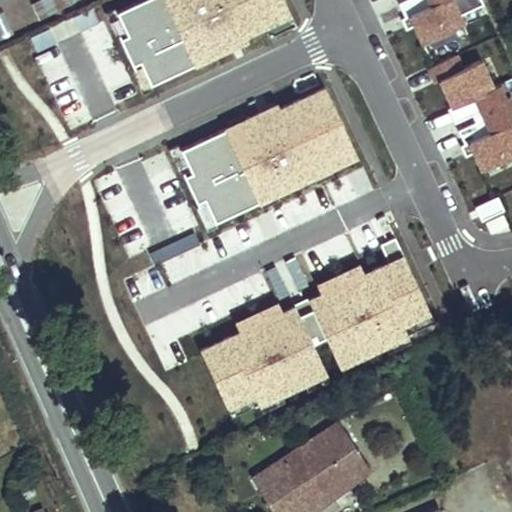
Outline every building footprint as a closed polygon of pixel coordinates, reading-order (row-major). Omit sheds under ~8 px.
[(108,0),(138,76),(292,17),(285,0),(108,0)] [(465,29),(452,0),(393,0),(416,50),(465,29)] [(474,0),(455,0),(458,12),(476,7),(474,0)] [(511,105),(503,109),(483,58),(460,67),(455,56),(428,67),(472,179),(511,163),(511,105)] [(168,140),(199,218),(357,154),(326,77),(168,140)] [(390,215),(301,248),(316,286),(307,289),(333,358),(431,321),(390,215)] [(223,408),(324,372),(298,296),(276,304),(265,274),(188,300),(182,283),(138,298),(146,319),(166,312),(173,334),(230,315),(234,326),(198,338),(223,408)] [(328,403),(245,460),(281,511),(362,454),(329,405),(339,398),(331,387),(321,394),(328,403)] [(17,511),(44,511),(36,491),(22,497),(26,508),(17,511)] [(440,511),(434,497),(397,511),(440,511)]
